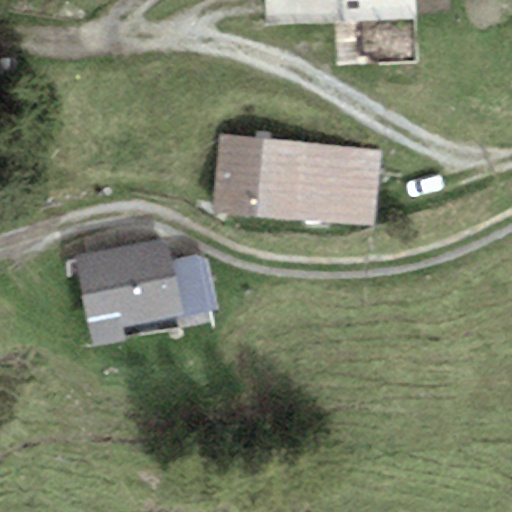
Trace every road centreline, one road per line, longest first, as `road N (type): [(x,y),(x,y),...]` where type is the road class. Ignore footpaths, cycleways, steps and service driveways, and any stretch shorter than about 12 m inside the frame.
road 1 (track): [(0,243),(110,211),(137,212),(261,260),(313,268),(387,264),(451,247),(511,218)]
road 2 (track): [(98,36),(198,36),(286,60),(457,156),(511,156)]
